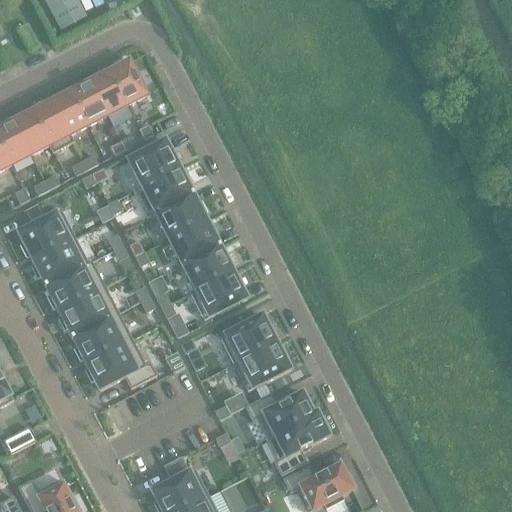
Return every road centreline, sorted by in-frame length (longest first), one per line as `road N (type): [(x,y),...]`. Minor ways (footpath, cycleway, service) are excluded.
road 1 (residential): [(403,511),(159,47),(142,35),(120,34),(0,97)]
road 2 (residential): [(8,301),(114,511)]
